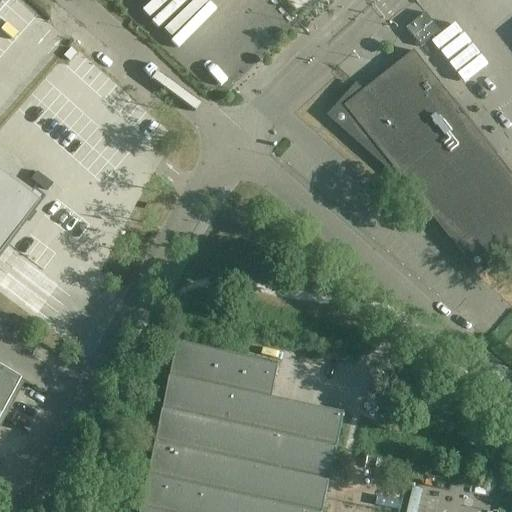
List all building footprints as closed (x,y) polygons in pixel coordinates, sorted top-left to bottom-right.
[(141,0),(210,85),(258,47),(220,0),(141,0)] [(511,175),(414,52),(364,92),(344,108),(359,127),(358,129),(357,130),(358,132),(359,133),(360,135),(362,135),(363,135),(365,134),(398,176),(410,189),(422,202),(428,208),(494,267),(511,252),(511,175)] [(0,254),(37,206),(28,199),(0,177),(0,254)] [(140,511),(322,511),(343,415),(271,400),(279,365),(221,353),(222,350),(217,349),(214,352),(178,343),(140,511)] [(0,420),(3,422),(23,385),(18,383),(19,381),(2,372),(0,370),(0,420)]
